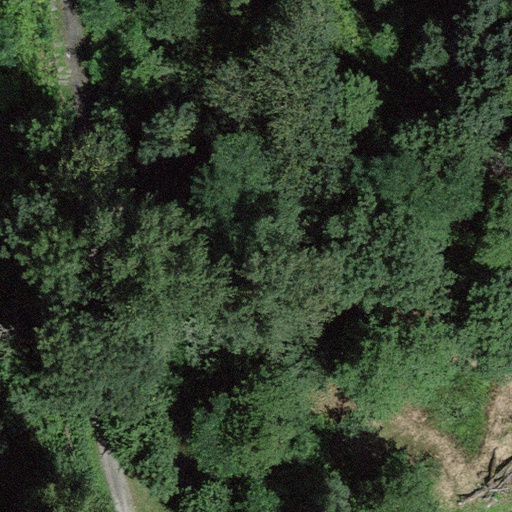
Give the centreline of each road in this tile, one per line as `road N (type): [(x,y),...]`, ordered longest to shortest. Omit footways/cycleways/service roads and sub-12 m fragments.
road 1 (track): [(511,172),(89,207)]
road 2 (track): [(115,511),(89,207)]
road 3 (track): [(89,207),(75,0)]
